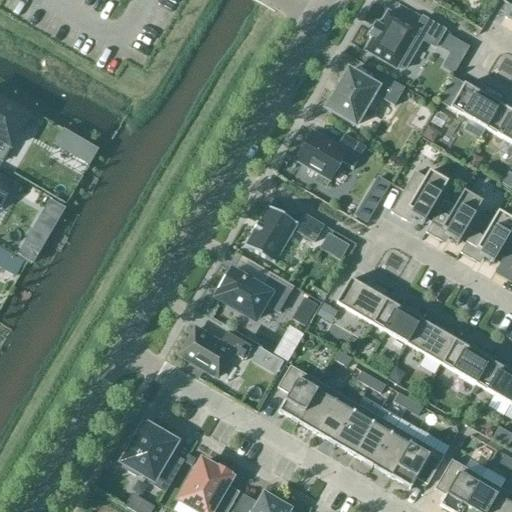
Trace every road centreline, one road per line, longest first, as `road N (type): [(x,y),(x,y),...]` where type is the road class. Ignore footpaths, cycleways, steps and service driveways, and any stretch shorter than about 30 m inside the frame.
road 1 (unclassified): [(122,349),(315,18)]
road 2 (residential): [(122,349),(399,511)]
road 3 (unclassified): [(29,511),(122,349)]
road 4 (residential): [(383,239),(511,309)]
